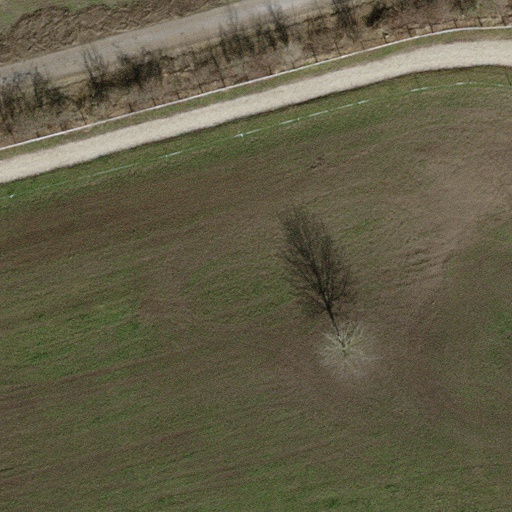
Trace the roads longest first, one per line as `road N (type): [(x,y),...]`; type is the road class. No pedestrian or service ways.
road 1 (track): [(0,172),(450,50)]
road 2 (track): [(0,93),(354,0)]
